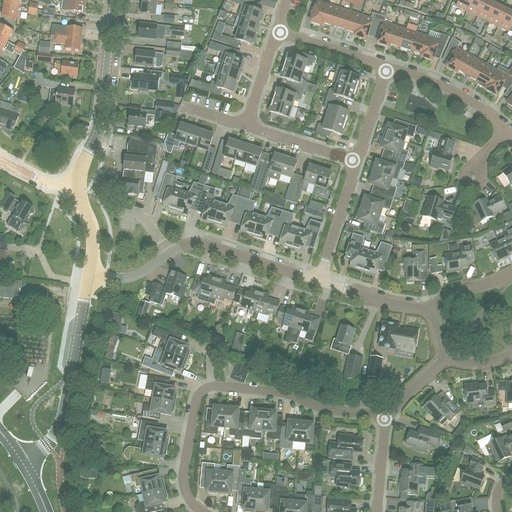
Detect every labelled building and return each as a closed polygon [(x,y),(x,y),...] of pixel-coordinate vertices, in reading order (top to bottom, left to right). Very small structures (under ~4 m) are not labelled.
[(85,14),(87,2),(70,0),(62,0),(61,11),(85,14)] [(467,12),(472,0),(459,0),(457,7),(467,12)] [(477,17),(485,0),(472,0),(467,12),(477,17)] [(488,22),(496,5),(486,0),(485,0),(477,17),(488,22)] [(156,16),(157,4),(142,2),(141,14),(156,16)] [(322,26),(329,5),(318,2),(311,22),(322,26)] [(43,16),(55,17),(55,9),(48,9),(49,5),(44,4),(43,16)] [(17,20),(19,7),(4,5),(2,17),(17,20)] [(243,18),(259,23),(260,22),(262,22),(264,15),(262,14),(263,12),(241,5),(238,16),(243,18)] [(334,27),(340,9),(329,5),(322,26),(323,26),(323,23),(334,27)] [(498,27),(506,10),(496,5),(488,22),(498,27)] [(345,30),(351,12),(340,9),(334,27),(345,30)] [(511,12),(506,10),(498,27),(509,32),(511,24),(511,12)] [(224,20),(226,13),(220,11),(218,18),(224,20)] [(355,36),(361,16),(351,12),(345,30),(355,34),(354,36),(355,36)] [(373,38),(380,15),(373,13),(371,19),(361,16),(355,36),(366,40),(367,36),(373,38)] [(175,16),(174,16),(164,14),(164,23),(174,25),(174,24),(178,24),(178,23),(178,20),(179,16),(175,16)] [(389,47),(395,27),(384,23),(386,17),(380,15),(373,38),(379,39),(377,43),(389,47)] [(258,27),(259,23),(243,18),(239,29),(256,34),(256,33),(258,34),(260,28),(258,27)] [(0,38),(7,42),(13,32),(0,24),(0,38)] [(184,37),(185,29),(140,24),(138,38),(164,41),(164,36),(170,37),(170,36),(184,37)] [(54,37),(81,40),(82,29),(52,25),(51,36),(54,36),(54,37)] [(400,48),(406,30),(395,27),(389,47),(390,45),(400,48)] [(255,36),(256,34),(239,29),(236,40),(252,46),(253,44),(255,44),(257,37),(255,36)] [(411,52),(417,34),(406,30),(400,48),(411,52)] [(226,44),(228,38),(215,33),(212,40),(226,44)] [(421,57),(428,37),(417,34),(411,52),(421,55),(421,57)] [(428,37),(421,57),(432,61),(437,48),(444,50),(449,37),(441,35),(439,41),(428,37)] [(80,51),(81,40),(54,37),(53,44),(65,45),(64,49),(80,51)] [(16,47),(7,42),(0,38),(0,53),(3,49),(12,54),(13,52),(16,47)] [(457,73),(467,54),(457,49),(461,43),(452,39),(447,52),(453,55),(446,67),(457,73)] [(50,55),(51,43),(40,42),(39,54),(50,55)] [(27,54),(27,53),(33,53),(33,47),(26,46),(26,47),(19,43),(16,47),(27,54)] [(223,54),(225,47),(211,43),(208,49),(223,54)] [(13,68),(24,75),(27,54),(16,47),(13,52),(20,56),(16,63),(13,68)] [(180,58),(181,50),(167,48),(166,56),(180,58)] [(160,68),(162,66),(163,55),(137,52),(135,65),(160,68)] [(282,66),(304,73),(305,67),(312,66),(315,57),(302,53),(300,59),(288,55),(287,60),(286,59),(284,62),(283,65),(282,66)] [(54,56),(38,54),(37,61),(53,63),(54,56)] [(468,77),(477,60),(467,54),(457,73),(458,71),(468,77)] [(223,66),(240,71),(240,69),(242,70),(244,63),(243,62),(243,60),(227,55),(223,66)] [(477,82),(487,66),(477,60),(468,77),(477,82)] [(63,63),(55,62),(55,68),(62,69),(61,75),(77,77),(79,64),(63,62),(63,63)] [(332,82),(337,84),(359,90),(359,88),(360,86),(360,85),(360,83),(359,83),(360,78),(349,74),(350,69),(338,65),(332,82)] [(511,65),(509,71),(500,66),(497,71),(507,77),(508,75),(511,77),(511,65)] [(239,75),(240,71),(223,66),(220,77),(236,82),(237,81),(238,82),(240,75),(239,75)] [(302,79),(304,73),(282,66),(282,68),(281,70),(281,73),(282,73),(281,78),(293,82),(291,88),(304,92),(307,83),(302,79)] [(486,89),(486,90),(497,71),(487,66),(477,82),(481,84),(480,86),(486,89)] [(138,89),(158,91),(159,82),(160,83),(162,72),(150,71),(150,77),(134,75),(134,81),(132,81),(131,90),(137,91),(138,89)] [(497,71),(486,90),(497,95),(507,77),(497,71)] [(44,79),(44,74),(36,73),(35,87),(50,89),(48,102),(55,103),(73,105),(75,91),(58,88),(58,81),(52,80),(52,81),(44,79)] [(171,74),(170,85),(188,87),(189,76),(171,74)] [(71,87),(73,78),(68,76),(67,79),(63,78),(61,84),(71,87)] [(236,84),(236,82),(220,77),(218,83),(212,81),(210,86),(233,93),(233,91),(235,92),(237,85),(236,84)] [(203,91),(205,85),(192,80),(189,87),(203,91)] [(358,92),(359,90),(337,84),(336,90),(329,90),(326,99),(339,103),(341,98),(353,101),(354,97),(356,97),(356,96),(357,95),(358,93),(358,92)] [(291,88),(289,93),(277,89),(276,94),(275,94),(273,96),(272,97),(271,100),(275,101),(293,107),(294,101),(301,101),(304,92),(291,88)] [(338,109),(339,103),(326,99),(323,108),(328,112),(326,118),(348,125),(348,123),(349,121),(349,120),(349,118),(348,117),(349,112),(338,109)] [(275,101),(271,100),(270,103),(270,106),(270,107),(271,108),(270,112),(281,116),(280,122),(293,126),(298,109),(293,107),(275,101)] [(10,113),(0,109),(0,107),(2,102),(0,101),(0,127),(4,129),(3,132),(10,137),(14,132),(20,110),(11,107),(10,113)] [(173,113),(174,104),(162,102),(161,112),(173,113)] [(172,113),(156,112),(141,110),(140,113),(130,112),(129,125),(154,128),(155,124),(165,125),(166,122),(172,122),(172,113)] [(347,126),(348,125),(326,118),(325,124),(318,124),(315,133),(328,137),(330,132),(342,136),(343,131),(344,131),(345,130),(346,129),(347,126)] [(165,143),(166,150),(167,153),(171,154),(173,147),(178,148),(180,143),(186,145),(192,128),(190,128),(190,126),(183,123),(183,125),(181,125),(177,136),(169,134),(165,143)] [(404,143),(406,136),(413,138),(417,127),(404,123),(402,129),(388,125),(387,129),(385,128),(383,136),(404,143)] [(197,148),(203,132),(202,131),(202,130),(196,128),(195,129),(192,128),(186,145),(197,148)] [(203,132),(197,148),(208,152),(214,135),(212,135),(212,133),(205,131),(205,132),(203,132)] [(406,143),(404,143),(383,136),(380,144),(382,144),(381,148),(395,153),(393,159),(405,163),(409,152),(403,150),(406,143)] [(430,145),(436,147),(438,139),(432,137),(430,145)] [(235,160),(240,144),(238,143),(239,142),(232,139),(231,141),(229,140),(225,153),(219,151),(212,174),(226,178),(227,172),(220,170),(224,157),(235,160)] [(450,157),(455,143),(442,139),(437,153),(435,152),(430,167),(438,170),(439,168),(448,172),(449,170),(450,170),(452,164),(451,163),(453,158),(450,157)] [(123,171),(124,171),(145,173),(154,174),(157,148),(128,141),(126,157),(125,157),(123,171)] [(246,164),(251,147),(250,147),(251,145),(245,143),(244,145),(240,144),(235,160),(246,164)] [(261,178),(265,165),(259,163),(263,151),(260,150),(261,149),(254,146),(253,148),(251,147),(246,164),(257,168),(255,176),(261,178)] [(279,181),(281,175),(283,168),(286,159),(284,158),(285,156),(277,154),(277,156),(275,155),(271,167),(265,165),(261,178),(267,180),(267,178),(279,181)] [(209,173),(213,159),(207,157),(202,171),(209,173)] [(283,168),(281,175),(292,179),(297,162),(295,161),(296,160),(288,157),(288,159),(286,159),(283,168)] [(402,175),(405,163),(393,159),(391,166),(377,161),(375,165),(373,164),(371,172),(392,179),(394,180),(396,173),(402,175)] [(315,186),(321,170),(319,169),(319,167),(312,165),(312,167),(309,166),(304,183),(304,182),(301,191),(301,192),(306,193),(308,184),(315,186)] [(511,167),(510,169),(509,168),(502,172),(511,187),(511,167)] [(321,170),(315,186),(322,188),(320,194),(325,196),(329,181),(331,182),(333,175),(332,175),(332,173),(330,173),(331,171),(323,169),(323,171),(321,170)] [(143,195),(145,173),(124,171),(123,179),(122,179),(121,192),(128,193),(128,195),(138,196),(138,194),(143,195)] [(390,186),(392,179),(371,172),(368,180),(370,181),(369,185),(383,189),(381,195),(394,199),(397,188),(390,186)] [(184,185),(176,182),(177,177),(166,174),(161,189),(168,191),(163,207),(171,210),(172,208),(175,210),(176,210),(182,191),(184,185)] [(256,191),(261,178),(255,176),(250,189),(256,191)] [(267,180),(261,178),(256,191),(262,193),(267,180)] [(200,202),(205,187),(194,183),(189,193),(182,191),(176,210),(176,211),(177,210),(180,211),(180,213),(188,215),(193,200),(200,202)] [(215,223),(221,203),(214,201),(216,190),(205,187),(200,202),(207,204),(202,220),(210,222),(211,221),(214,222),(214,223),(215,223)] [(291,202),(295,189),(289,187),(285,200),(291,202)] [(295,189),(291,202),(297,204),(301,192),(301,191),(295,189)] [(19,205),(14,201),(16,198),(6,192),(0,202),(0,205),(6,209),(4,211),(7,213),(8,211),(14,214),(13,216),(17,219),(12,228),(19,232),(24,223),(25,223),(30,215),(33,214),(34,211),(32,205),(30,204),(27,205),(21,201),(19,205)] [(390,211),(394,199),(381,195),(379,202),(365,197),(364,201),(362,201),(359,208),(380,215),(382,208),(390,211)] [(239,214),(244,199),(233,196),(228,205),(221,203),(215,223),(216,222),(219,224),(219,225),(227,228),(232,212),(239,214)] [(438,198),(431,196),(431,198),(429,197),(426,207),(425,207),(421,216),(436,221),(437,220),(441,221),(442,219),(451,222),(455,209),(442,205),(443,202),(437,200),(438,198)] [(505,209),(500,197),(490,201),(491,202),(487,203),(486,200),(480,202),(480,201),(474,204),(474,205),(473,206),(477,215),(475,216),(479,224),(493,217),(492,215),(505,209)] [(254,235),(260,216),(253,213),(255,202),(244,199),(239,214),(246,216),(241,232),(249,235),(250,233),(253,235),(254,235)] [(282,208),(284,202),(277,199),(275,205),(282,208)] [(407,200),(404,207),(410,210),(413,203),(407,200)] [(322,212),(324,205),(313,202),(310,201),(308,208),(322,212)] [(278,227),(283,212),(272,208),(267,218),(260,216),(254,235),(254,236),(254,235),(258,236),(258,238),(266,240),(271,225),(278,227)] [(306,208),(304,213),(321,219),(323,213),(306,208)] [(380,215),(359,208),(357,216),(359,217),(357,221),(372,225),(370,232),(382,236),(385,224),(384,224),(386,217),(380,215)] [(506,222),(511,219),(511,214),(510,211),(503,215),(506,222)] [(293,248),(299,228),(292,226),(294,215),(283,212),(278,227),(285,229),(279,245),(288,247),(289,246),(292,247),(292,248),(293,248)] [(299,228),(293,248),(293,247),(297,249),(296,250),(305,253),(310,237),(317,239),(322,224),(311,220),(306,230),(299,228)] [(511,227),(503,232),(506,238),(498,242),(498,240),(489,243),(493,251),(491,252),(493,258),(495,258),(496,260),(505,256),(504,254),(511,250),(511,227)] [(468,236),(476,235),(476,228),(468,229),(468,236)] [(439,243),(449,241),(452,232),(443,229),(439,243)] [(363,270),(369,251),(362,249),(364,238),(353,234),(348,250),(347,249),(345,256),(347,256),(346,258),(352,260),(350,267),(358,270),(359,269),(363,270)] [(369,251),(363,270),(367,271),(367,273),(375,276),(380,260),(387,262),(392,247),(381,243),(376,253),(369,251)] [(474,259),(472,246),(460,248),(461,255),(454,256),(453,254),(444,256),(445,258),(443,259),(444,265),(446,265),(447,273),(457,272),(456,270),(469,268),(468,261),(474,259)] [(426,252),(412,253),(412,259),(404,259),(404,267),(406,267),(406,281),(407,281),(407,283),(414,283),(414,281),(420,281),(420,273),(427,273),(426,252)] [(437,267),(437,265),(436,258),(430,259),(432,274),(442,273),(441,266),(437,267)] [(182,299),(186,287),(183,286),(186,277),(171,272),(166,289),(161,287),(162,286),(155,284),(154,285),(148,284),(145,295),(149,296),(149,297),(151,297),(150,302),(162,306),(166,294),(182,299)] [(440,274),(435,277),(440,288),(445,286),(440,274)] [(210,304),(218,279),(209,276),(208,279),(197,276),(193,289),(200,291),(199,294),(207,296),(205,302),(210,304)] [(218,279),(210,304),(214,305),(216,300),(224,302),(225,299),(232,301),(236,288),(225,285),(226,282),(218,279)] [(0,298),(26,300),(26,306),(46,308),(47,293),(27,291),(28,293),(20,292),(21,282),(0,280),(0,298)] [(252,317),(260,292),(251,290),(250,293),(240,290),(236,302),(243,305),(242,308),(249,310),(248,316),(252,317)] [(260,292),(252,317),(252,319),(256,321),(259,313),(266,316),(267,312),(276,315),(280,303),(268,299),(269,295),(260,292)] [(145,319),(150,304),(142,301),(137,317),(145,319)] [(291,342),(301,310),(293,307),(292,310),(281,307),(277,320),(284,322),(283,325),(289,327),(284,342),(290,344),(291,342)] [(301,310),(291,342),(297,344),(301,331),(307,333),(305,340),(312,342),(320,319),(309,316),(310,313),(301,310)] [(378,348),(396,351),(396,349),(401,350),(400,351),(414,353),(418,330),(404,328),(404,331),(399,330),(400,325),(382,322),(378,348)] [(159,343),(157,350),(166,353),(166,352),(186,360),(190,352),(188,349),(189,347),(168,339),(170,333),(155,327),(152,336),(161,339),(159,343)] [(348,355),(349,355),(351,347),(350,346),(355,331),(342,327),(337,341),(334,339),(330,350),(348,356),(348,355)] [(166,367),(180,373),(181,370),(183,369),(186,360),(166,352),(166,353),(157,350),(153,360),(146,358),(142,366),(163,374),(166,367)] [(349,355),(348,355),(348,356),(343,379),(359,382),(363,358),(349,355)] [(368,377),(378,378),(381,361),(371,359),(368,377)] [(101,383),(109,384),(111,370),(103,368),(101,383)] [(153,399),(175,403),(177,394),(175,392),(175,389),(161,386),(162,379),(148,376),(145,390),(154,392),(153,399)] [(382,388),(396,390),(400,386),(400,382),(383,380),(382,388)] [(474,387),(474,385),(464,386),(465,395),(463,395),(464,402),(466,401),(467,404),(476,403),(476,401),(483,400),(484,407),(496,405),(494,391),(487,392),(486,385),(474,387)] [(441,403),(435,396),(431,400),(429,399),(425,404),(426,405),(425,406),(435,416),(433,418),(439,423),(446,417),(450,422),(460,413),(446,398),(441,403)] [(173,412),(175,403),(153,399),(152,406),(144,405),(142,417),(155,419),(156,413),(171,416),(171,413),(173,412)] [(224,428),(226,408),(224,408),(225,406),(216,405),(216,407),(214,407),(213,422),(206,421),(205,434),(218,435),(218,427),(224,428)] [(243,437),(244,425),(237,424),(238,409),(236,409),(236,407),(228,406),(228,408),(226,408),(224,428),(231,429),(230,436),(235,437),(235,440),(242,440),(242,437),(243,437)] [(262,431),(264,411),(262,411),(262,409),(254,409),(254,411),(252,410),(250,425),(244,425),(243,437),(249,438),(261,439),(262,431)] [(280,441),(281,436),(282,428),(275,428),(276,413),(274,412),(274,411),(266,410),(266,411),(264,411),(262,431),(268,432),(268,440),(280,441)] [(504,432),(511,429),(511,421),(511,419),(500,423),(504,432)] [(299,443),(301,423),(299,422),(299,421),(291,420),(291,422),(289,422),(288,437),(281,436),(280,441),(280,449),(292,450),(293,442),(299,443)] [(167,446),(169,437),(167,435),(168,432),(153,429),(154,423),(141,421),(138,441),(145,442),(167,446)] [(301,423),(299,443),(306,443),(305,451),(318,452),(319,440),(312,439),(313,424),(311,424),(311,422),(303,421),(303,423),(301,423)] [(442,435),(420,428),(418,435),(410,432),(408,438),(406,437),(404,444),(406,444),(406,445),(419,450),(419,451),(426,454),(429,445),(438,448),(442,435)] [(364,447),(365,441),(363,440),(363,439),(349,438),(349,436),(339,435),(338,444),(330,443),(329,458),(352,460),(353,452),(362,453),(362,447),(364,447)] [(511,436),(507,439),(506,437),(488,446),(485,447),(489,455),(493,453),(498,463),(500,462),(501,463),(506,461),(506,459),(511,457),(508,451),(511,450),(511,436)] [(167,446),(145,442),(144,450),(130,447),(125,450),(124,455),(127,460),(142,463),(144,456),(163,459),(163,456),(165,455),(167,446)] [(463,453),(472,456),(473,452),(466,446),(463,453)] [(482,472),(485,463),(473,458),(468,470),(466,469),(460,484),(469,487),(469,486),(479,490),(480,488),(482,489),(484,482),(482,482),(485,477),(479,474),(480,471),(482,472)] [(219,493),(221,473),(214,472),(215,465),(202,463),(201,476),(208,477),(206,492),(209,492),(208,494),(217,494),(217,493),(219,493)] [(361,485),(362,479),(360,478),(360,472),(351,471),(352,465),(332,463),(331,477),(338,478),(337,486),(344,487),(345,485),(359,486),(359,485),(361,485)] [(437,479),(438,467),(411,464),(410,471),(403,470),(402,483),(400,483),(399,492),(401,492),(407,493),(408,493),(408,495),(414,496),(415,494),(417,494),(418,485),(416,484),(417,477),(437,479)] [(239,479),(240,467),(227,466),(227,473),(221,473),(219,493),(220,493),(220,495),(229,495),(229,494),(231,494),(232,479),(239,479)] [(143,494),(165,489),(163,480),(160,479),(160,476),(147,479),(146,472),(130,476),(132,483),(135,483),(136,488),(141,487),(143,494)] [(239,482),(239,479),(238,494),(244,495),(243,510),(245,510),(245,511),(253,511),(255,511),(257,491),(251,491),(251,483),(239,482)] [(276,493),(276,488),(277,485),(264,484),(263,492),(257,491),(255,511),(257,511),(256,511),(265,511),(267,511),(269,497),(275,498),(276,493)] [(293,511),(294,502),(288,502),(289,494),(289,493),(285,489),(276,488),(276,493),(275,498),(275,506),(281,506),(280,511),(293,511)] [(165,489),(143,494),(145,502),(138,504),(136,507),(136,511),(154,511),(155,511),(154,506),(166,503),(165,500),(167,498),(165,489)] [(294,502),(293,511),(305,511),(306,508),(313,509),(314,496),(301,495),(294,495),(294,502)] [(322,499),(314,498),(313,506),(321,507),(322,499)] [(356,511),(357,510),(350,509),(351,502),(329,500),(327,511),(356,511)] [(470,511),(470,510),(472,509),(470,501),(457,503),(459,511),(456,511),(470,511)] [(420,511),(421,504),(407,502),(407,509),(400,508),(399,511),(420,511)]
